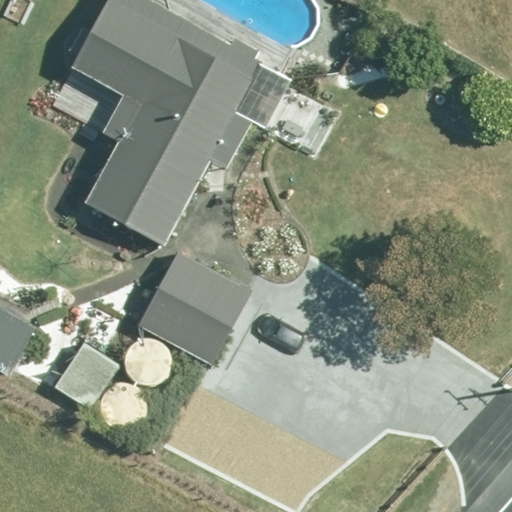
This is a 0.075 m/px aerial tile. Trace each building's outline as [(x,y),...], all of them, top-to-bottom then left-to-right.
[(174,251),(268,77),(125,0),(114,0),(77,71),(140,105),(87,204),(174,251)] [(258,296),(188,261),(152,332),(223,367),(258,296)] [(46,335),(0,310),(0,370),(22,382),(46,335)] [(127,365),(97,344),(62,392),(91,413),(127,365)] [(193,379),(188,375),(183,373),(178,371),(173,371),(168,371),(162,372),(157,374),(153,377),(149,381),(146,385),(144,390),(142,395),(142,400),(142,405),(143,411),(145,415),(148,420),(152,424),(156,427),(161,429),(166,431),(171,431),(176,431),(181,430),(186,428),(191,425),(195,421),(198,417),(200,412),(202,407),(202,402),(202,397),(201,392),(199,387),(196,382),(193,379)]
